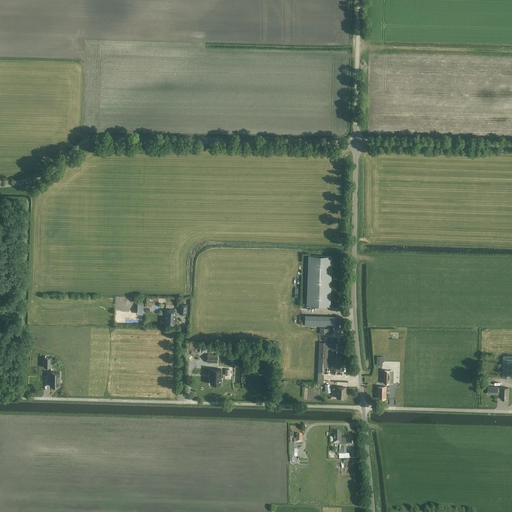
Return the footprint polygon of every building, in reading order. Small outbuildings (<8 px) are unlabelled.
[(312,256),(310,306),(326,306),(328,256),(312,256)] [(165,318),(165,324),(175,324),(175,316),(176,316),(176,311),(165,310),(165,318)] [(320,326),(335,327),(336,316),(320,316),(320,326)] [(333,338),(328,338),(328,334),(330,334),(331,329),(320,328),(318,373),(326,374),(327,349),(332,349),(331,374),(340,374),(341,338),(333,338)] [(217,363),(217,355),(207,354),(207,363),(217,363)] [(511,364),(511,357),(503,357),(502,378),(511,378),(511,364)] [(221,379),(221,369),(211,369),(211,374),(210,374),(210,378),(211,378),(211,384),(220,384),(220,379),(221,379)] [(60,381),(60,373),(50,373),(50,386),(59,386),(59,381),(60,381)] [(386,386),(380,386),(380,391),(377,391),(377,399),(386,399),(386,386)] [(337,387),(336,398),(345,398),(346,387),(337,387)] [(509,388),(488,387),(488,394),(498,394),(498,393),(501,393),(501,399),(508,400),(509,388)]
